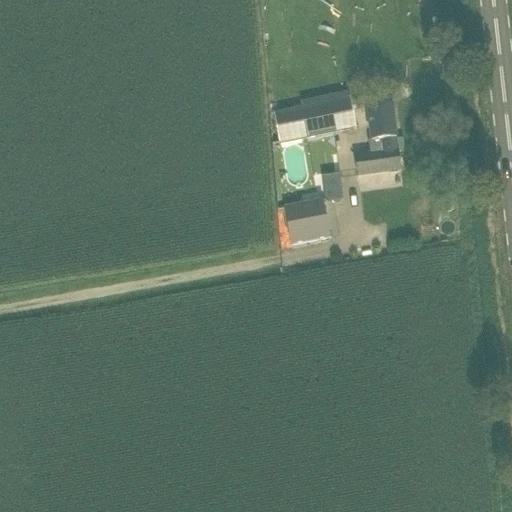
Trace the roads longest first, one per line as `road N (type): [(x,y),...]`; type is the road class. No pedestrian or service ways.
road 1 (track): [(0,312),(313,257)]
road 2 (primary): [(511,160),(494,0)]
